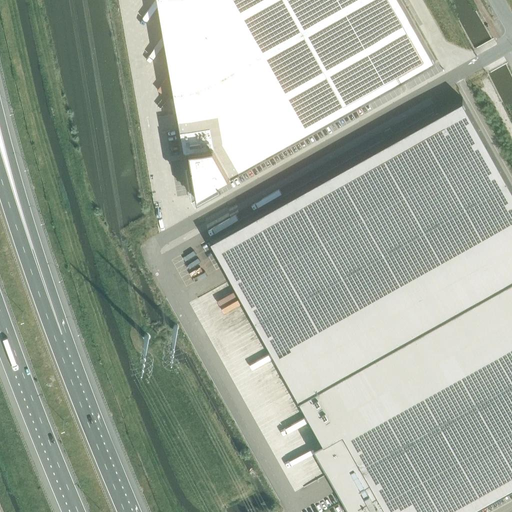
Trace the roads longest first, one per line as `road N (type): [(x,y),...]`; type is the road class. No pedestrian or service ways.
road 1 (motorway): [(57,340),(0,112)]
road 2 (motorway): [(128,511),(57,340)]
road 3 (motorway): [(57,340),(0,166)]
road 4 (motorway): [(20,369),(78,511)]
